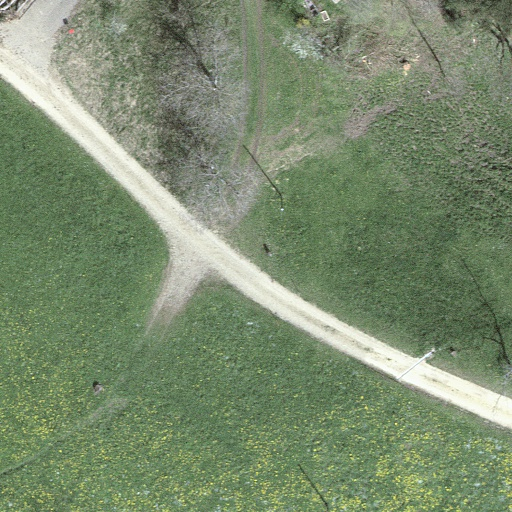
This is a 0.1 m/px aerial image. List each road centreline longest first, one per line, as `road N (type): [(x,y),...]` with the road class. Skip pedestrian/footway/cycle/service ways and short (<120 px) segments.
road 1 (track): [(0,66),(189,233),(313,314),(511,415)]
road 2 (track): [(189,233),(249,100),(266,0)]
